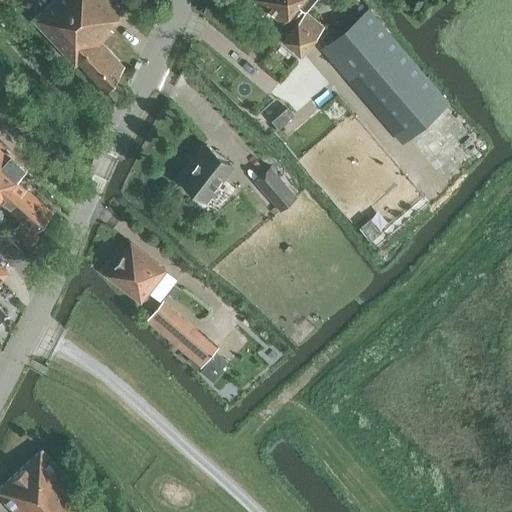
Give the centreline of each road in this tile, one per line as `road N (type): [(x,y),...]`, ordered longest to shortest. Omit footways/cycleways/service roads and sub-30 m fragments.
road 1 (tertiary): [(0,391),(179,0)]
road 2 (track): [(255,511),(111,382),(33,333)]
